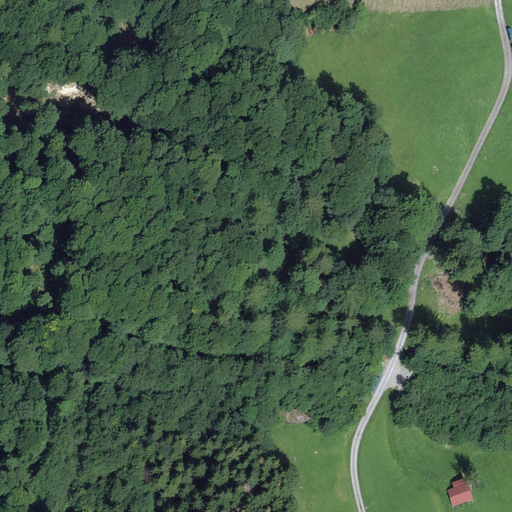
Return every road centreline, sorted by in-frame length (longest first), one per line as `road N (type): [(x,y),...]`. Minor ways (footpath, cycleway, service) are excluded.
road 1 (track): [(362,511),(354,444),(392,368),(425,240),(507,95),(511,65)]
road 2 (track): [(392,368),(390,445),(404,469),(443,498)]
